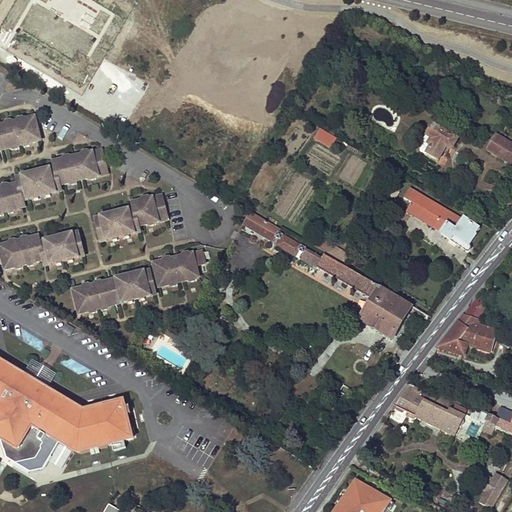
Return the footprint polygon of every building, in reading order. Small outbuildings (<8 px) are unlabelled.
[(0,148),(7,147),(8,150),(11,149),(14,150),(18,149),(19,147),(23,146),(25,147),(29,146),(31,144),(35,143),(34,140),(40,138),(35,122),(30,123),(29,120),(25,121),(23,119),(19,120),(17,123),(13,124),(11,122),(7,123),(6,126),(2,127),(3,129),(0,130),(0,148)] [(427,156),(439,163),(445,153),(447,149),(451,151),(452,152),(458,141),(433,126),(427,137),(432,140),(429,146),(432,148),(427,156)] [(321,129),(315,139),(331,149),(337,139),(321,129)] [(511,165),(511,145),(497,136),(488,151),(511,165)] [(432,140),(427,137),(421,146),(421,152),(427,156),(432,148),(429,146),(432,140)] [(0,216),(2,216),(3,214),(7,213),(9,214),(13,213),(15,211),(19,210),(18,206),(24,205),(23,202),(22,199),(27,198),(28,201),(32,200),(34,202),(38,201),(40,198),(44,197),(46,199),(50,198),(52,195),(55,194),(55,191),(60,190),(60,187),(59,183),(64,182),(65,185),(69,184),(71,186),(75,185),(76,183),(79,182),(78,178),(83,177),(84,181),(88,180),(90,181),(94,180),(95,178),(107,175),(102,152),(89,155),(87,153),(83,154),(82,156),(78,157),(79,161),(74,162),(73,159),(71,159),(69,158),(64,159),(63,161),(59,162),(60,165),(54,167),(55,169),(56,173),(51,174),(50,171),(46,172),(44,170),(39,171),(38,174),(34,175),(32,173),(28,174),(26,177),(22,178),(23,181),(17,183),(18,185),(19,188),(14,190),(13,186),(9,187),(7,186),(3,187),(1,189),(0,189),(0,216)] [(463,221),(410,190),(405,199),(412,203),(407,212),(443,232),(441,234),(466,251),(476,236),(475,235),(479,229),(465,219),(463,221)] [(105,218),(101,219),(102,222),(96,223),(100,240),(106,238),(107,242),(111,241),(113,242),(117,241),(118,239),(122,238),(125,239),(129,238),(130,236),(134,235),(133,232),(139,230),(138,228),(137,224),(143,223),(143,226),(147,225),(150,227),(154,226),(155,224),(159,222),(167,220),(161,197),(149,200),(147,199),(143,200),(142,202),(138,203),(139,206),(133,208),(133,211),(134,214),(129,215),(128,212),(124,213),(122,211),(118,212),(117,215),(112,216),(110,214),(106,215),(105,218)] [(281,230),(251,213),(244,225),(273,242),(301,259),(307,249),(280,233),(281,230)] [(6,249),(0,251),(4,267),(10,266),(11,269),(15,268),(17,270),(21,269),(22,267),(27,266),(29,267),(33,266),(34,264),(38,263),(37,259),(43,258),(43,261),(44,264),(50,263),(51,266),(55,265),(57,266),(61,265),(62,263),(67,262),(69,264),(73,263),(74,260),(78,259),(77,256),(83,254),(79,238),(73,239),(72,236),(68,237),(66,235),(62,236),(61,239),(56,240),(54,238),(50,239),(49,242),(45,243),(46,246),(41,247),(40,244),(39,241),(33,243),(32,239),(28,240),(26,239),(22,240),(21,242),(17,243),(14,242),(10,243),(9,245),(5,246),(6,249)] [(330,249),(317,241),(314,246),(327,254),(330,249)] [(323,259),(307,249),(301,259),(317,268),(323,259)] [(327,254),(325,256),(344,267),(348,260),(330,249),(327,254)] [(160,267),(155,268),(159,285),(165,283),(165,287),(169,286),(171,287),(176,286),(177,284),(179,283),(179,280),(183,279),(184,282),(188,281),(190,283),(194,282),(195,279),(198,279),(196,267),(205,265),(202,253),(190,256),(188,254),(183,255),(182,258),(178,259),(179,262),(175,264),(174,260),(171,261),(169,259),(165,260),(164,262),(160,263),(160,267)] [(325,256),(323,259),(317,268),(373,301),(361,321),(393,340),(412,307),(345,268),(344,267),(325,256)] [(80,293),(74,295),(78,311),(84,310),(85,313),(88,312),(91,314),(95,313),(96,310),(100,309),(103,311),(107,310),(108,307),(112,306),(111,303),(116,302),(122,300),(122,304),(126,303),(133,303),(134,301),(138,300),(140,301),(145,300),(146,298),(150,297),(149,294),(155,292),(151,276),(145,277),(144,274),(140,275),(138,273),(134,274),(132,277),(128,278),(126,276),(122,277),(121,280),(117,281),(118,284),(112,285),(107,287),(106,283),(102,284),(100,283),(96,284),(95,286),(90,287),(88,286),(84,287),(83,289),(79,290),(80,293)] [(473,303),(464,315),(480,321),(482,322),(490,308),(483,297),(473,303)] [(480,321),(464,315),(438,348),(464,356),(467,346),(491,353),(498,331),(479,326),(480,321)] [(0,362),(0,438),(3,440),(9,457),(17,462),(35,457),(40,449),(38,446),(41,442),(43,443),(48,435),(78,453),(132,440),(123,403),(84,413),(51,393),(48,397),(41,392),(25,383),(18,378),(20,374),(0,362)] [(32,371),(25,383),(41,392),(48,380),(50,377),(43,372),(34,367),(32,371)] [(410,386),(395,407),(397,408),(397,411),(402,413),(403,411),(435,427),(437,423),(442,425),(440,430),(454,437),(459,428),(461,428),(464,423),(463,421),(466,415),(466,411),(457,406),(455,408),(453,411),(449,409),(452,401),(410,386)] [(490,415),(474,408),(470,416),(486,424),(490,415)] [(511,425),(510,424),(490,415),(486,424),(483,430),(492,435),(495,428),(511,435),(511,425)] [(384,424),(378,432),(382,435),(388,426),(384,424)] [(159,457),(151,471),(162,477),(170,464),(159,457)] [(64,508),(87,503),(84,491),(90,490),(89,483),(99,481),(97,473),(58,482),(64,508)] [(502,475),(497,483),(505,488),(510,480),(502,475)] [(497,483),(484,476),(478,486),(490,493),(483,505),(489,509),(496,496),(499,498),(505,488),(497,483)] [(188,491),(196,481),(191,477),(183,488),(188,491)] [(390,502),(356,481),(335,511),(385,511),(387,510),(386,509),(390,502)] [(496,496),(489,509),(492,511),(499,498),(496,496)] [(389,511),(394,504),(390,502),(386,509),(387,510),(388,511),(389,511)]
